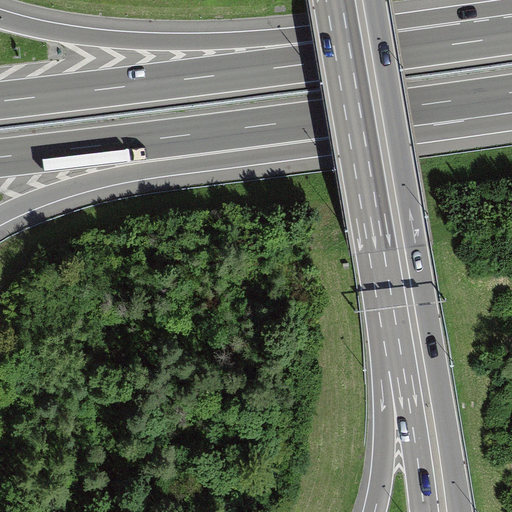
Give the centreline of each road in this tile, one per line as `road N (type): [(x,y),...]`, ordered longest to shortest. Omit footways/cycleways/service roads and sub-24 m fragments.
road 1 (trunk): [(462,511),(375,0)]
road 2 (motorway): [(488,39),(417,21),(240,40),(125,40),(0,15)]
road 3 (motorway): [(488,39),(0,101)]
road 4 (motorway): [(0,220),(78,188),(409,107)]
road 5 (motorway): [(0,159),(409,107)]
road 6 (trunk): [(341,0),(395,317)]
road 7 (trunk): [(395,317),(424,511)]
road 8 (motorway): [(395,317),(371,511)]
